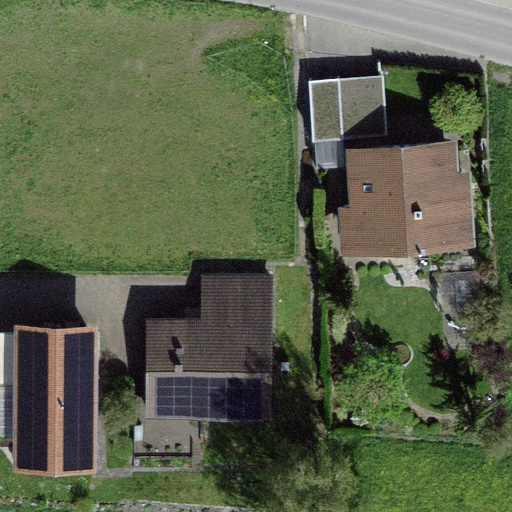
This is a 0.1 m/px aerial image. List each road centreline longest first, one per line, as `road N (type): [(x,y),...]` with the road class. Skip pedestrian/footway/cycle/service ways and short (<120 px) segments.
road 1 (tertiary): [(511,36),(364,0)]
road 2 (unknown): [(0,327),(139,303)]
